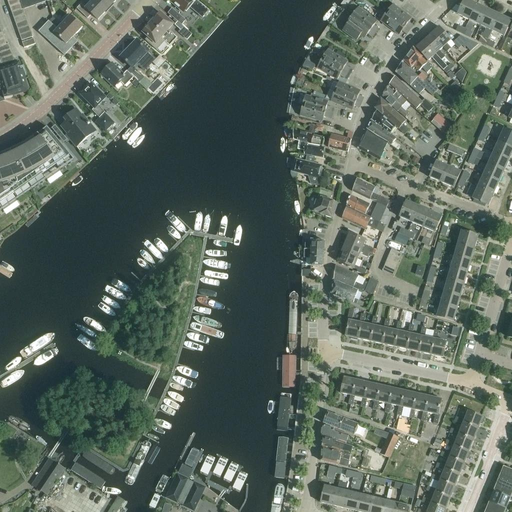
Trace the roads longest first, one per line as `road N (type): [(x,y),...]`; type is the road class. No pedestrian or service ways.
road 1 (residential): [(0,139),(86,68),(147,0)]
road 2 (residential): [(332,357),(323,292),(350,163)]
road 3 (residential): [(350,163),(387,67),(450,0)]
road 4 (residential): [(511,225),(350,163)]
road 5 (residential): [(303,511),(322,371),(332,357)]
road 6 (residential): [(332,357),(471,385)]
